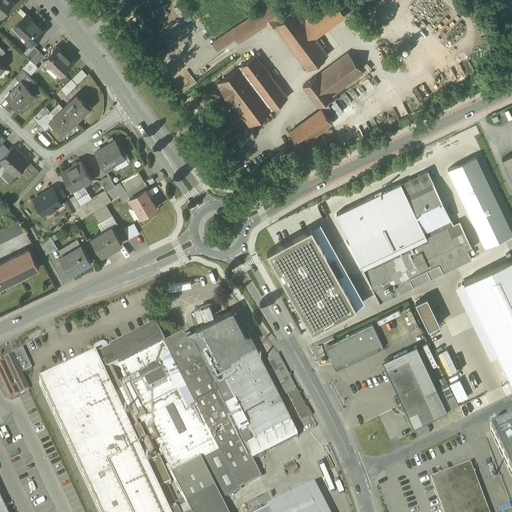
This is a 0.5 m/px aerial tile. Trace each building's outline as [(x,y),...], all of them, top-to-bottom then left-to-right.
[(15,2),(12,0),(0,0),(0,15),(2,17),(15,2)] [(333,0),(331,0),(303,21),(316,38),(345,16),(339,8),(333,0)] [(271,4),(213,43),(218,50),(236,38),(240,43),(267,25),(270,28),(274,25),(275,25),(281,20),(271,4)] [(303,21),(295,10),(281,20),(275,25),(308,70),(328,55),(316,38),(303,21)] [(45,31),(27,14),(13,28),(31,45),(45,31)] [(35,46),(27,55),(32,59),(39,51),(35,46)] [(57,46),(43,61),(49,67),(52,64),(62,75),(74,62),(57,46)] [(32,59),(31,60),(36,65),(45,55),(39,51),(32,59)] [(348,53),(317,76),(304,85),(319,106),(332,96),(363,72),(348,53)] [(238,68),(218,83),(225,93),(250,126),(261,117),(288,97),(255,55),(238,68)] [(23,68),(15,77),(21,82),(22,81),(29,74),(23,68)] [(71,79),(62,88),(67,93),(76,84),(71,79)] [(22,81),(21,82),(6,97),(19,109),(20,109),(19,108),(28,99),(30,101),(36,94),(22,81)] [(90,107),(77,94),(63,107),(76,120),(82,114),(89,107),(89,108),(90,107)] [(45,104),(35,114),(40,119),(50,110),(45,104)] [(76,120),(63,107),(50,120),(62,133),(63,133),(62,132),(69,126),(70,127),(76,120)] [(322,109),(290,132),(297,142),(300,147),(330,125),(333,123),(322,109)] [(116,140),(95,152),(106,170),(113,165),(111,163),(118,159),(125,155),(116,140)] [(29,161),(13,146),(0,159),(6,165),(6,164),(16,173),(15,174),(16,174),(29,161)] [(125,155),(118,159),(122,166),(129,162),(129,159),(127,154),(125,155)] [(511,154),(503,159),(511,177),(511,154)] [(448,170),(485,247),(511,234),(511,230),(476,157),(448,170)] [(82,161),(72,166),(62,172),(71,187),(82,180),(84,184),(93,179),(82,161)] [(138,171),(120,181),(126,192),(144,181),(138,171)] [(428,171),(401,183),(400,183),(337,213),(373,289),(375,294),(377,298),(380,303),(471,259),(467,252),(473,249),(459,221),(453,224),(428,171)] [(120,181),(115,184),(109,175),(100,180),(105,189),(112,200),(126,192),(120,181)] [(144,181),(126,192),(130,198),(145,189),(146,189),(148,188),(144,181)] [(53,187),(34,198),(43,214),(62,203),(53,187)] [(105,189),(81,203),(83,206),(88,214),(93,211),(106,204),(112,200),(105,189)] [(130,198),(141,218),(157,208),(146,189),(145,189),(130,198)] [(76,194),(70,197),(77,209),(83,206),(81,203),(76,194)] [(70,197),(64,200),(71,212),(77,209),(70,197)] [(106,204),(93,211),(99,222),(112,215),(106,204)] [(88,214),(83,206),(77,209),(82,218),(88,215),(88,214)] [(19,221),(0,230),(0,243),(25,231),(19,221)] [(338,275),(356,308),(365,303),(320,222),(311,227),(329,260),(334,257),(343,273),(338,275)] [(134,223),(124,228),(129,239),(139,234),(134,223)] [(112,226),(91,238),(102,256),(122,244),(112,226)] [(312,333),(356,308),(338,275),(343,273),(334,257),(329,260),(311,227),(276,247),(267,252),(293,298),(312,333)] [(50,236),(40,242),(46,254),(57,247),(50,236)] [(81,245),(60,257),(70,275),(91,262),(81,245)] [(30,249),(0,263),(0,287),(39,268),(30,249)] [(511,257),(463,281),(511,382),(511,381),(511,257)] [(290,424),(232,310),(196,328),(196,329),(165,345),(164,345),(192,399),(219,452),(200,462),(220,502),(234,495),(238,485),(258,474),(252,462),(245,448),(290,424)] [(372,324),(326,346),(337,368),(383,346),(372,324)] [(155,326),(109,350),(110,351),(119,367),(142,412),(147,422),(192,399),(164,345),(165,345),(155,326)] [(439,394),(416,345),(383,361),(408,416),(414,427),(436,417),(436,416),(447,411),(439,394)] [(23,349),(12,354),(13,357),(15,360),(26,355),(23,349)] [(110,351),(107,352),(104,351),(100,353),(99,356),(96,358),(104,374),(119,367),(110,351)] [(13,357),(4,361),(5,364),(2,365),(0,366),(0,379),(9,399),(30,390),(22,374),(32,369),(26,355),(15,360),(13,357)] [(288,374),(278,355),(277,355),(268,360),(287,397),(288,396),(297,391),(288,374)] [(167,511),(167,509),(158,490),(163,487),(143,444),(137,446),(125,421),(104,374),(96,358),(96,357),(39,383),(99,511),(167,511)] [(306,409),(297,391),(288,396),(300,419),(310,414),(308,410),(306,409)] [(444,391),(439,394),(447,411),(453,409),(448,398),(444,391)] [(454,395),(448,398),(453,409),(459,406),(454,395)] [(192,399),(147,422),(147,423),(174,475),(200,462),(219,452),(192,399)] [(142,412),(125,421),(137,446),(143,444),(145,443),(137,424),(142,422),(144,425),(147,423),(147,422),(142,412)] [(511,421),(490,432),(511,477),(511,421)] [(290,424),(245,448),(252,462),(297,438),(290,424)] [(225,511),(220,502),(200,462),(174,475),(172,477),(185,501),(190,511),(225,511)] [(487,511),(470,466),(431,481),(442,511),(487,511)] [(238,485),(234,495),(241,492),(241,491),(261,480),(258,474),(238,485)] [(172,506),(163,487),(158,490),(167,509),(172,506)] [(315,511),(305,491),(267,511),(265,511),(315,511)] [(172,506),(167,509),(167,511),(190,511),(185,501),(172,506)]
